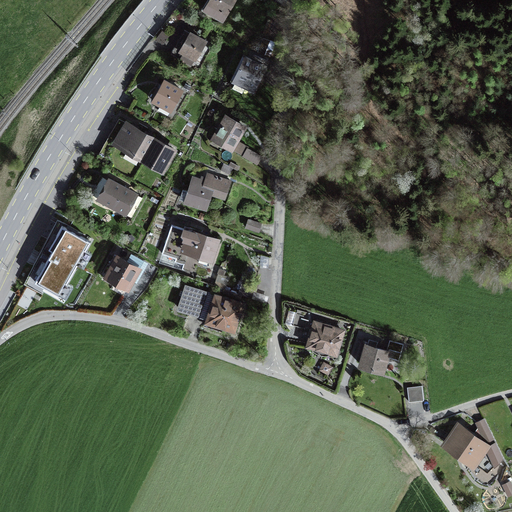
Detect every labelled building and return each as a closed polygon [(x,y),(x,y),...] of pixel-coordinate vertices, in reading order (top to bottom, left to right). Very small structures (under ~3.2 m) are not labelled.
[(221,19),(232,0),(211,0),(206,9),(221,19)] [(191,66),(205,42),(184,30),(176,44),(179,50),(181,51),(177,58),(191,66)] [(270,40),(263,37),(257,52),(265,55),(270,40)] [(265,67),(268,61),(254,54),(251,61),(244,58),(234,80),(246,86),(246,87),(254,91),(260,77),(260,76),(260,74),(259,73),(258,72),(261,66),(265,67)] [(167,115),(181,91),(165,81),(154,100),(161,105),(158,110),(167,115)] [(135,99),(129,108),(142,116),(147,106),(135,99)] [(236,140),(244,127),(227,117),(214,138),(243,155),(247,148),(248,147),(236,140)] [(126,123),(120,120),(99,157),(128,173),(139,155),(115,141),(126,123)] [(144,158),(154,139),(126,123),(115,141),(139,155),(144,158)] [(173,150),(154,139),(144,158),(162,168),(173,150)] [(247,148),(243,155),(257,163),(260,156),(247,148)] [(235,165),(225,162),(223,169),(233,172),(235,165)] [(226,192),(230,181),(208,174),(206,179),(202,178),(200,184),(192,181),(188,191),(182,189),(179,199),(206,208),(209,199),(207,198),(211,187),(226,192)] [(126,212),(135,194),(109,180),(99,198),(126,212)] [(85,213),(74,206),(69,214),(80,221),(85,213)] [(246,227),(258,231),(261,224),(248,219),(246,227)] [(35,282),(59,295),(90,241),(62,225),(49,248),(53,250),(35,282)] [(185,239),(188,230),(172,225),(162,253),(176,257),(175,261),(184,264),(182,269),(194,273),(198,261),(200,255),(189,251),(192,242),(185,239)] [(217,240),(188,230),(185,239),(192,242),(189,251),(200,255),(198,261),(207,264),(209,258),(211,259),(217,240)] [(128,288),(139,269),(115,255),(111,262),(114,264),(105,279),(114,284),(115,281),(128,288)] [(258,283),(244,279),(241,287),(255,291),(258,283)] [(207,292),(186,285),(178,307),(199,314),(207,292)] [(216,295),(206,326),(222,331),(224,326),(233,330),(242,304),(216,295)] [(310,313),(297,309),(293,324),(306,328),(310,313)] [(335,353),(342,330),(315,322),(308,345),(335,353)] [(360,364),(383,371),(387,356),(399,360),(403,344),(390,340),(387,348),(389,349),(388,351),(376,347),(378,341),(369,338),(367,344),(366,344),(360,364)] [(407,387),(409,401),(424,400),(422,385),(407,387)] [(447,443),(487,471),(502,456),(483,419),(476,422),(479,427),(474,434),(468,429),(466,431),(459,426),(447,443)]
